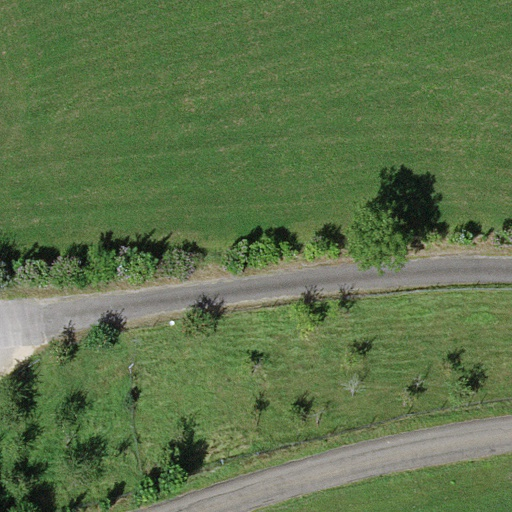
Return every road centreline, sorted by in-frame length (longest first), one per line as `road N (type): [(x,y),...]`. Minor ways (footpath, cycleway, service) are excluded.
road 1 (track): [(0,317),(397,270),(511,268)]
road 2 (unclassified): [(511,437),(368,462),(206,511)]
